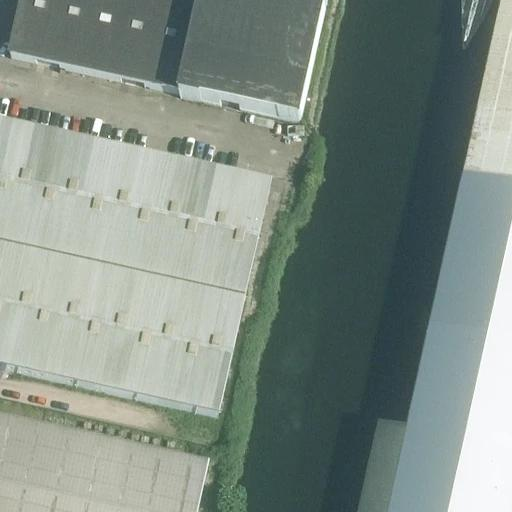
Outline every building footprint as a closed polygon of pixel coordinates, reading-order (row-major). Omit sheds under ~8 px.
[(24,0),(11,60),(181,97),(180,100),(300,126),(327,0),(24,0)] [(511,0),(504,0),(465,179),(511,189),(511,0)] [(0,248),(243,303),(269,186),(0,126),(0,248)] [(410,432),(400,474),(511,498),(511,189),(465,179),(410,432)] [(243,303),(0,248),(0,372),(216,420),(243,303)] [(0,511),(196,511),(206,468),(0,421),(0,511)] [(511,511),(511,498),(400,474),(391,511),(511,511)]
